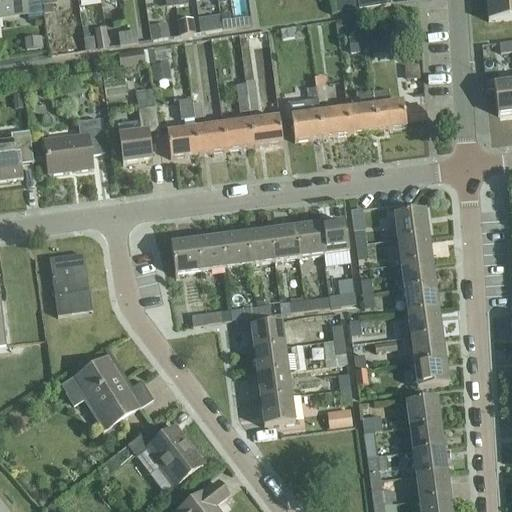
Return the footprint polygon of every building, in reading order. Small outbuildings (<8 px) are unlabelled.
[(0,0),(0,19),(29,15),(28,13),(26,0),(0,0)] [(40,0),(26,0),(28,13),(42,11),(40,0)] [(62,0),(41,0),(44,16),(54,14),(53,6),(56,5),(56,1),(62,0)] [(174,9),(172,0),(164,0),(166,10),(174,9)] [(172,0),(174,9),(187,7),(186,0),(172,0)] [(356,0),(335,4),(336,16),(357,12),(356,0)] [(356,0),(358,11),(391,6),(390,0),(356,0)] [(511,0),(485,0),(487,24),(511,21),(511,0)] [(250,20),(231,23),(230,15),(220,16),(222,33),(251,28),(250,20)] [(177,24),(177,27),(179,39),(196,37),(193,21),(177,24)] [(198,27),(200,36),(222,32),(221,23),(198,27)] [(167,25),(149,28),(152,43),(170,40),(167,25)] [(173,40),(179,39),(177,27),(171,28),(173,40)] [(94,31),(97,51),(109,49),(106,29),(94,31)] [(136,33),(127,35),(129,46),(138,45),(136,33)] [(129,46),(127,35),(118,36),(120,48),(129,46)] [(366,40),(367,53),(387,50),(404,48),(404,43),(403,35),(390,37),(366,40)] [(28,48),(46,48),(45,36),(28,36),(28,48)] [(95,51),(94,40),(84,41),(85,52),(95,51)] [(366,40),(349,42),(351,55),(367,53),(366,40)] [(212,41),(197,44),(193,44),(183,46),(185,58),(204,56),(206,64),(215,62),(212,41)] [(337,41),(320,44),(309,45),(310,53),(339,49),(337,41)] [(511,54),(511,43),(499,45),(500,56),(511,54)] [(142,53),(117,58),(119,71),(145,67),(142,53)] [(169,65),(151,67),(154,84),(171,81),(169,65)] [(314,80),(316,90),(318,104),(327,103),(324,79),(314,80)] [(245,85),(247,99),(249,114),(259,113),(255,83),(245,85)] [(511,116),(511,85),(493,88),(497,118),(511,116)] [(316,91),(307,92),(309,106),(318,105),(318,104),(316,91)] [(119,127),(120,137),(123,166),(153,162),(150,134),(158,133),(153,92),(141,93),(142,96),(137,96),(140,124),(119,127)] [(387,92),(374,94),(378,135),(406,131),(405,127),(425,124),(424,107),(403,110),(402,104),(389,106),(387,92)] [(360,111),(347,113),(350,138),(378,135),(374,94),(359,96),(360,111)] [(249,114),(247,99),(238,100),(240,115),(249,114)] [(194,121),(192,105),(192,103),(179,104),(181,123),(184,122),(185,133),(166,135),(170,161),(198,158),(195,132),(194,121)] [(201,104),(192,105),(194,121),(203,120),(201,104)] [(309,106),(289,109),(291,120),(290,120),(294,146),(322,142),(319,116),(318,105),(309,106)] [(347,113),(319,116),(322,142),(350,138),(347,113)] [(100,118),(77,122),(79,136),(45,140),(50,176),(93,170),(91,156),(105,154),(100,118)] [(279,121),(250,125),(254,151),(282,147),(279,121)] [(250,125),(223,128),(226,154),(254,151),(250,125)] [(223,128),(195,132),(198,158),(226,154),(223,128)] [(21,165),(34,163),(29,132),(8,134),(9,140),(0,141),(0,182),(23,179),(21,165)] [(395,218),(398,243),(428,239),(425,214),(395,218)] [(345,224),(320,227),(324,258),(349,255),(345,224)] [(320,227),(295,231),(299,261),(324,258),(320,227)] [(295,231),(271,234),(275,264),(299,261),(295,231)] [(355,234),(357,248),(366,247),(364,233),(355,234)] [(271,234),(246,237),(250,267),(275,264),(271,234)] [(246,237),(221,240),(225,271),(250,267),(246,237)] [(398,243),(401,268),(432,264),(428,239),(398,243)] [(221,240),(197,243),(201,274),(225,271),(221,240)] [(201,274),(197,243),(172,246),(176,277),(201,274)] [(366,247),(357,248),(359,263),(368,262),(366,247)] [(51,262),(59,319),(92,315),(84,257),(51,262)] [(401,268),(405,293),(435,289),(432,264),(401,268)] [(360,283),(362,298),(372,296),(370,282),(360,283)] [(405,293),(408,317),(438,313),(435,289),(405,293)] [(372,296),(362,298),(364,312),(374,311),(372,296)] [(355,297),(340,299),(341,310),(356,308),(355,297)] [(329,300),(304,303),(306,314),(330,311),(329,300)] [(306,314),(304,303),(290,305),(291,316),(306,314)] [(270,308),(256,310),(257,321),(271,319),(270,308)] [(257,321),(256,310),(240,312),(242,323),(257,321)] [(408,317),(412,342),(442,338),(438,313),(408,317)] [(222,315),(207,317),(209,326),(223,325),(232,324),(231,314),(222,315)] [(209,326),(207,317),(194,319),(195,328),(209,326)] [(359,324),(349,325),(350,340),(361,338),(359,324)] [(250,330),(254,356),(285,351),(281,326),(250,330)] [(332,343),(332,345),(344,344),(342,328),(327,330),(328,339),(325,340),(325,344),(332,343)] [(412,342),(415,366),(445,362),(442,338),(412,342)] [(293,369),(308,369),(308,344),(293,344),(293,369)] [(344,344),(332,345),(333,346),(321,348),(322,360),(334,358),(335,360),(346,358),(344,344)] [(397,353),(396,344),(374,347),(375,356),(397,353)] [(254,356),(257,380),(288,376),(285,351),(254,356)] [(353,359),(355,374),(366,373),(364,358),(353,359)] [(98,427),(103,434),(154,403),(143,385),(129,393),(113,368),(117,366),(113,359),(62,391),(74,410),(87,402),(101,426),(98,427)] [(445,362),(415,366),(418,391),(449,387),(445,362)] [(366,373),(355,374),(357,389),(368,387),(366,373)] [(257,380),(260,405),(291,401),(288,376),(257,380)] [(338,379),(340,394),(351,393),(349,377),(338,379)] [(351,393),(340,394),(341,408),(352,407),(351,393)] [(291,401),(260,405),(263,430),(294,426),(291,401)] [(406,406),(409,430),(440,426),(437,402),(406,406)] [(349,414),(326,417),(329,433),(352,430),(349,414)] [(362,423),(364,438),(374,436),(382,435),(380,420),(362,423)] [(409,430),(413,455),(443,451),(440,426),(409,430)] [(156,429),(129,449),(138,461),(149,452),(176,489),(204,468),(177,431),(164,440),(156,429)] [(377,460),(374,436),(364,438),(367,462),(377,461),(377,460)] [(413,455),(416,480),(447,475),(443,451),(413,455)] [(385,459),(377,460),(377,461),(367,462),(370,487),(380,485),(379,474),(387,473),(385,460),(385,459)] [(416,480),(419,504),(450,500),(447,475),(416,480)] [(370,487),(373,511),(384,510),(383,509),(392,507),(390,493),(382,494),(380,485),(370,487)] [(218,511),(217,509),(229,500),(219,487),(207,497),(205,495),(182,511),(218,511)] [(419,504),(420,511),(451,511),(450,500),(419,504)]
